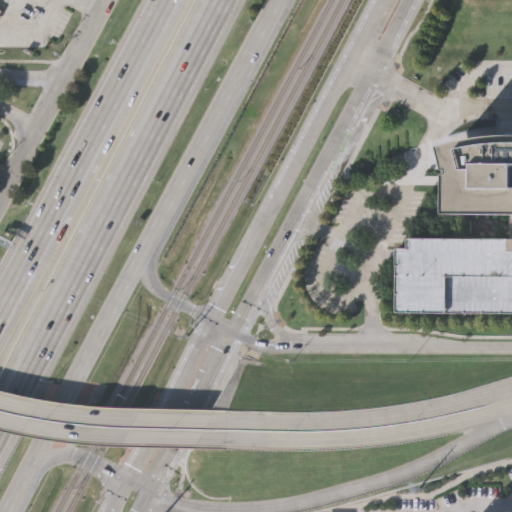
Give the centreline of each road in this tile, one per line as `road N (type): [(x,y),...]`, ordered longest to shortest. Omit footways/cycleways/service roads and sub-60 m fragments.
road 1 (secondary): [(138,511),(373,78)]
road 2 (motorway): [(0,420),(219,0)]
road 3 (motorway): [(0,377),(197,0)]
road 4 (secondary): [(511,348),(270,348),(165,297),(144,273),(142,249)]
road 5 (motorway): [(183,0),(0,343)]
road 6 (secondary): [(149,494),(202,509),(313,499),(401,473),(511,416)]
road 7 (motorway): [(164,0),(0,307)]
road 8 (secondary): [(224,440),(347,439),(511,408)]
road 9 (secondary): [(511,385),(405,413),(225,421)]
road 10 (secondary): [(350,65),(209,318)]
road 11 (secondary): [(142,249),(282,0)]
road 12 (secondary): [(29,470),(142,249)]
road 13 (secondary): [(225,421),(98,417),(0,400)]
road 14 (secondary): [(0,419),(96,436),(224,440)]
road 15 (secondary): [(102,0),(0,192)]
road 16 (secondary): [(209,318),(122,481)]
